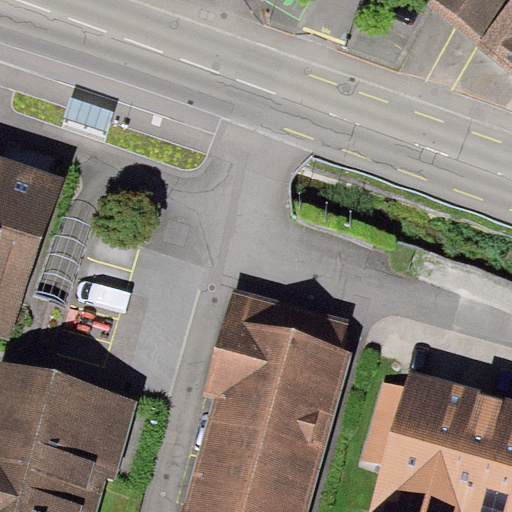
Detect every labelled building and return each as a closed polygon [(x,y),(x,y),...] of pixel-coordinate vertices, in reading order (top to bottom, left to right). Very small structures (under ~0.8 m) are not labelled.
[(511,0),(439,0),(498,46),(511,24),(511,0)] [(511,24),(498,46),(511,56),(511,24)] [(0,342),(8,345),(58,177),(0,160),(0,342)] [(248,329),(193,511),(308,511),(354,360),(292,342),(248,329)] [(0,511),(82,511),(119,386),(0,351),(0,511)] [(511,511),(511,414),(406,384),(370,511),(511,511)]
